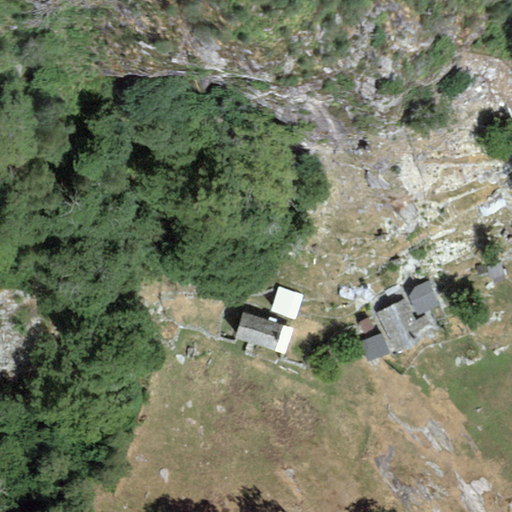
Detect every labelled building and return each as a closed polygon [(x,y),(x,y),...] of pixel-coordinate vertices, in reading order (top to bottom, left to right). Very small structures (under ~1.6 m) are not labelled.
[(414,287),(408,296),(417,316),(440,306),(429,280),(414,287)] [(303,295),(278,287),(270,312),(294,320),(303,295)] [(397,353),(434,337),(425,316),(416,322),(404,300),(376,313),(397,353)] [(243,313),(234,338),(274,351),(282,326),(243,313)] [(382,335),(360,342),(367,362),(389,355),(382,335)]
